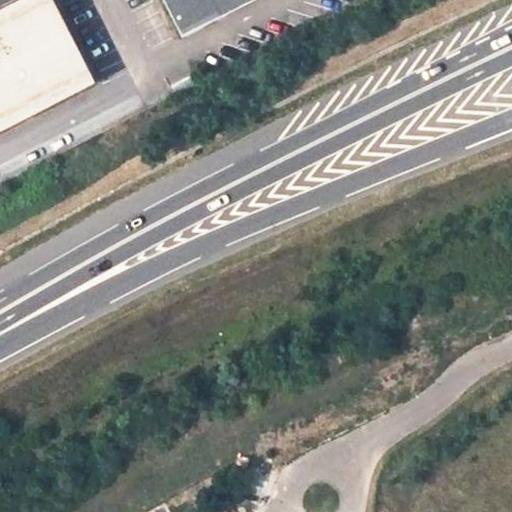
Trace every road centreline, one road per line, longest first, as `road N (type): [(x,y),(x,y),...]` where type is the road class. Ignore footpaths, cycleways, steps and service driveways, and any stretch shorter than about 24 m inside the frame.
road 1 (trunk): [(0,330),(31,333),(171,259),(511,118)]
road 2 (trunk): [(0,311),(110,246),(367,117)]
road 3 (unknown): [(115,0),(137,40),(173,53),(281,0)]
road 4 (trunk): [(511,49),(367,117)]
